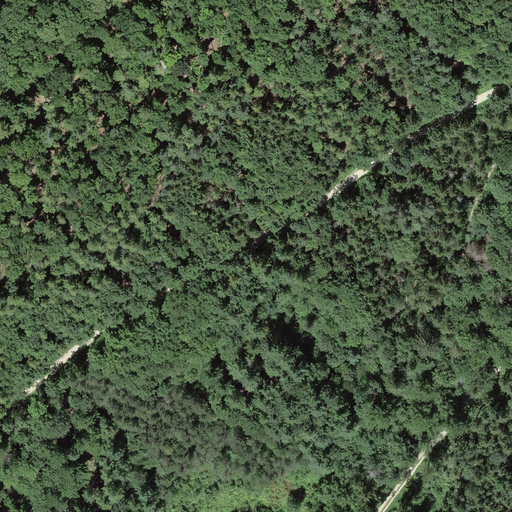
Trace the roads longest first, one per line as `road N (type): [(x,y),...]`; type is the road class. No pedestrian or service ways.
road 1 (track): [(511,85),(407,139),(334,195),(199,275),(126,306),(0,409)]
road 2 (track): [(370,511),(511,337)]
